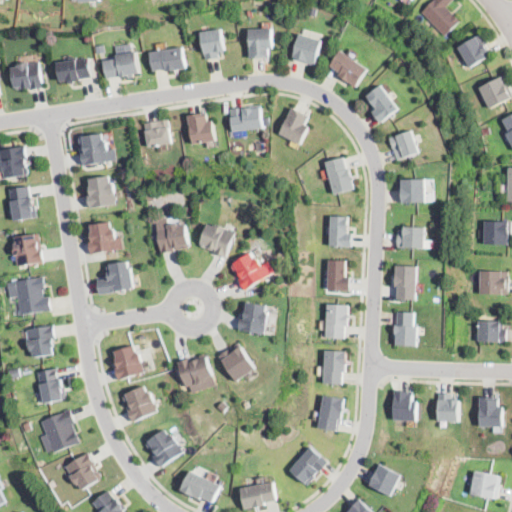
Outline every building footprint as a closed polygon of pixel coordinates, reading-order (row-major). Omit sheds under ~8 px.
[(460,21),(445,36),(422,11),(433,0),(454,0),(447,7),(460,21)] [(320,6),(317,15),(309,13),(312,4),(320,6)] [(207,60),(202,32),(223,28),(227,51),(219,52),(221,58),(207,60)] [(253,59),(251,59),(250,29),(274,28),(274,49),(270,49),(271,58),(253,59)] [(484,59),(471,67),(459,47),(485,32),(490,42),(487,44),(493,54),(484,59)] [(324,40),(316,66),(293,59),(300,33),(324,40)] [(108,50),(99,52),(98,44),(107,43),(108,50)] [(188,68),(179,70),(167,72),(167,69),(154,71),(151,52),(185,47),(188,68)] [(370,68),(358,87),(329,68),(341,50),(370,68)] [(134,74),(135,76),(129,77),(129,75),(108,79),(105,62),(105,60),(118,58),(118,55),(137,52),(141,73),(134,74)] [(78,54),(78,57),(91,55),(93,75),(83,76),(83,79),(68,81),(68,79),(62,80),(60,61),(72,59),(72,55),(78,54)] [(30,61),(31,63),(41,62),(45,88),(32,90),(31,87),(16,90),(12,68),(19,67),(18,63),(30,61)] [(511,93),(511,98),(491,109),(480,87),(503,75),(511,93)] [(391,116),(382,123),(375,112),(379,109),(368,95),(374,91),(383,84),(401,109),(391,116)] [(253,106),(253,108),(262,107),(264,128),(232,131),(229,109),(253,106)] [(310,126),(300,145),(279,133),(293,106),(300,109),(299,112),(309,117),(306,124),(310,126)] [(203,112),(204,114),(206,114),(207,120),(212,119),(216,139),(193,144),(187,115),(203,112)] [(511,143),(507,134),(510,132),(503,119),(511,113),(511,143)] [(158,145),(147,146),(144,123),(145,123),(168,119),(172,143),(158,145)] [(410,157),(399,160),(391,137),(414,129),(422,153),(410,157)] [(103,131),(104,137),(108,137),(110,147),(115,146),(117,158),(84,162),(80,134),(103,131)] [(27,158),(30,174),(6,178),(0,148),(26,144),(29,158),(27,158)] [(348,169),(351,169),(356,188),(334,194),(325,162),(345,157),(348,169)] [(109,177),(110,183),(113,183),(115,195),(116,195),(117,199),(115,200),(116,205),(89,208),(87,196),(87,195),(90,195),(89,187),(91,186),(90,179),(109,177)] [(428,202),(401,202),(401,179),(427,178),(428,202)] [(32,196),(34,196),(37,215),(16,218),(15,207),(12,207),(10,199),(13,199),(11,188),(30,185),(32,196)] [(148,199),(147,191),(155,190),(155,198),(148,199)] [(274,220),(269,226),(262,220),(268,214),(274,220)] [(353,246),(353,247),(330,246),(331,216),(350,217),(349,234),(354,234),(353,246)] [(168,217),(169,223),(181,222),(181,224),(188,223),(191,244),(183,245),(183,247),(175,248),(175,249),(163,251),(158,218),(168,217)] [(110,218),(112,226),(114,226),(116,236),(121,235),(124,247),(105,250),(92,253),(89,238),(90,237),(90,236),(96,236),(95,233),(90,234),(87,223),(110,218)] [(511,247),(487,247),(488,221),(511,221),(511,247)] [(210,222),(216,224),(217,222),(237,230),(227,255),(215,251),(216,249),(202,244),(210,222)] [(427,227),(427,240),(426,248),(399,247),(399,233),(403,233),(403,227),(405,228),(406,226),(427,227)] [(19,264),(15,242),(18,242),(17,236),(40,232),(45,260),(19,264)] [(254,251),(257,255),(258,255),(263,264),(271,259),(277,271),(247,289),(232,263),(254,251)] [(350,289),(350,290),(327,288),(329,259),(346,260),(346,276),(351,277),(350,289)] [(129,260),(130,266),(131,265),(134,287),(100,292),(98,278),(109,277),(107,264),(129,260)] [(418,292),(418,299),(399,298),(399,287),(397,287),(397,263),(419,264),(418,292)] [(510,271),(510,277),(511,277),(511,282),(510,282),(510,295),(483,295),(482,292),(482,271),(510,271)] [(44,289),(45,297),(49,296),(52,311),(22,316),(16,281),(44,276),(46,289),(44,289)] [(270,312),(269,323),(267,322),(265,332),(240,328),(244,299),(269,303),(268,309),(270,310),(270,312)] [(349,317),(348,326),(346,326),(345,338),(326,337),(327,304),(349,305),(349,317)] [(416,311),(416,326),(419,326),(419,346),(397,345),(398,334),(396,334),(397,324),(398,324),(398,311),(416,311)] [(501,321),(501,323),(505,323),(505,328),(509,328),(509,342),(481,342),(481,321),(501,321)] [(55,343),(55,346),(54,346),(55,355),(36,357),(35,351),(33,351),(32,349),(31,349),(30,344),(29,344),(28,339),(30,338),(29,329),(54,325),(56,337),(54,337),(55,343)] [(256,368),(240,341),(220,353),(236,380),(256,368)] [(135,343),(137,350),(140,349),(143,359),(141,360),(144,371),(120,377),(116,365),(119,364),(115,349),(135,343)] [(347,364),(346,372),(344,372),(343,384),(323,384),(324,367),(325,350),(347,350),(347,364)] [(207,354),(217,383),(192,391),(190,384),(187,385),(179,360),(192,356),(193,359),(207,354)] [(22,375),(11,377),(10,369),(21,367),(22,375)] [(58,369),(60,379),(62,379),(63,386),(66,385),(69,399),(45,403),(39,372),(57,368),(58,369)] [(144,386),(146,391),(148,390),(149,392),(150,392),(158,407),(156,408),(158,411),(134,422),(133,421),(122,397),(144,386)] [(418,400),(418,421),(394,420),(395,391),(414,391),(413,400),(418,400)] [(461,399),(461,422),(439,421),(440,393),(453,393),(453,399),(461,399)] [(343,411),(342,419),(340,419),(338,431),(318,428),(324,394),(345,398),(343,411)] [(506,412),(506,427),(481,426),(482,402),(482,397),(496,397),(496,399),(501,400),(501,406),(506,406),(506,412)] [(230,404),(224,411),(218,405),(223,399),(230,404)] [(82,442),(56,453),(42,421),(71,408),(77,422),(74,423),(82,442)] [(33,428),(28,430),(25,422),(30,420),(33,428)] [(167,426),(171,432),(172,431),(183,446),(182,447),(184,450),(163,465),(154,453),(156,451),(147,440),(167,426)] [(314,480),(308,486),(290,470),(298,460),(311,446),(329,462),(314,480)] [(104,478),(86,489),(82,484),(78,486),(72,476),(74,475),(68,465),(89,453),(104,478)] [(397,488),(393,496),(368,484),(378,463),(403,475),(397,488)] [(221,485),(213,503),(202,497),(200,501),(181,491),(191,470),(221,485)] [(499,498),(499,499),(472,494),(477,471),(503,476),(499,498)] [(0,478),(5,487),(1,489),(8,502),(0,506),(0,478)] [(254,508),(244,510),(240,488),(266,483),(273,482),(276,501),(265,503),(266,506),(254,508)] [(117,500),(121,505),(124,503),(127,508),(125,509),(127,511),(101,511),(94,502),(110,490),(117,500)] [(345,511),(360,497),(375,511),(345,511)]
